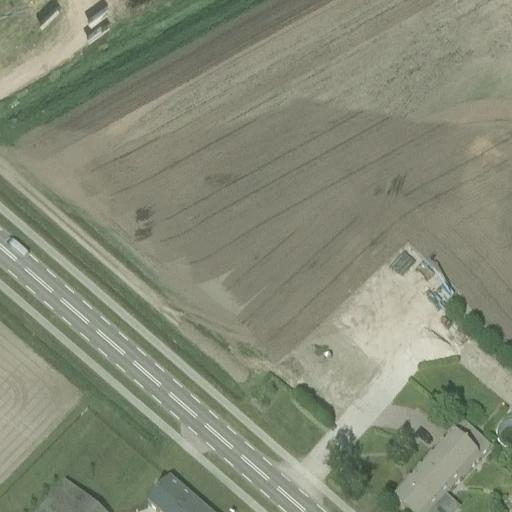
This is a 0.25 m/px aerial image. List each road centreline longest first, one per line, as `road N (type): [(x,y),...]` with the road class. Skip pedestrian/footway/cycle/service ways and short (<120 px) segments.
road 1 (track): [(358,420),(304,379),(221,361),(0,171)]
road 2 (primary): [(305,511),(0,244)]
road 3 (track): [(0,88),(94,30),(98,9),(88,0)]
